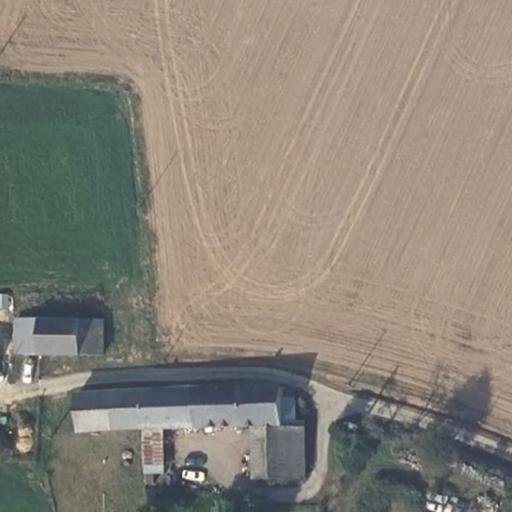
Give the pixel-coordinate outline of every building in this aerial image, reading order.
[(105,360),(107,324),(22,321),(22,357),(105,360)] [(282,422),(293,422),(294,406),(295,397),(282,396),(282,385),(139,390),(142,433),(162,433),(256,431),(282,431),(282,422)] [(78,434),(142,433),(139,390),(78,393),(78,434)] [(255,484),(305,484),(303,422),(293,422),(282,422),(282,431),(256,431),(255,484)] [(170,474),(162,433),(142,433),(149,477),(170,474)]
